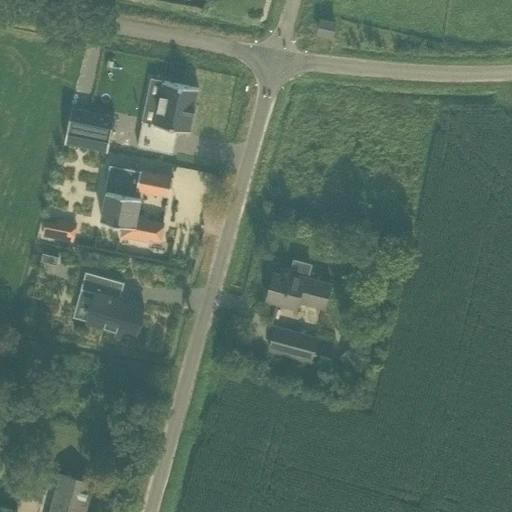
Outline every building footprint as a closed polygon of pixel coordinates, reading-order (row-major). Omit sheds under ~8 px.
[(318,32),(332,35),(333,35),(335,22),(321,19),(318,32)] [(96,99),(111,55),(87,47),(73,92),(96,99)] [(162,62),(158,79),(187,84),(191,67),(162,62)] [(177,136),(188,139),(200,96),(166,87),(154,128),(142,125),(135,150),(170,160),(177,136)] [(73,111),(64,142),(107,153),(115,122),(73,111)] [(165,213),(165,215),(163,221),(138,216),(143,190),(169,195),(167,203),(167,205),(168,205),(169,203),(168,203),(170,195),(171,195),(174,176),(111,163),(105,191),(107,191),(102,219),(124,223),(121,235),(149,240),(149,238),(161,241),(165,222),(166,215),(167,213),(165,213)] [(47,220),(44,235),(56,237),(59,223),(47,220)] [(26,278),(52,286),(62,257),(36,249),(26,278)] [(294,258),(290,272),(289,276),(274,272),(267,299),(296,307),(299,299),(325,306),(331,283),(309,275),(312,263),(294,258)] [(86,271),(81,288),(96,292),(88,321),(88,322),(135,335),(143,304),(120,297),(124,282),(86,271)] [(269,348),(311,359),(317,338),(275,326),(269,348)] [(355,375),(368,363),(352,345),(338,356),(355,375)] [(64,474),(52,511),(83,511),(92,482),(64,474)] [(0,503),(0,511),(15,511),(16,509),(0,503)]
